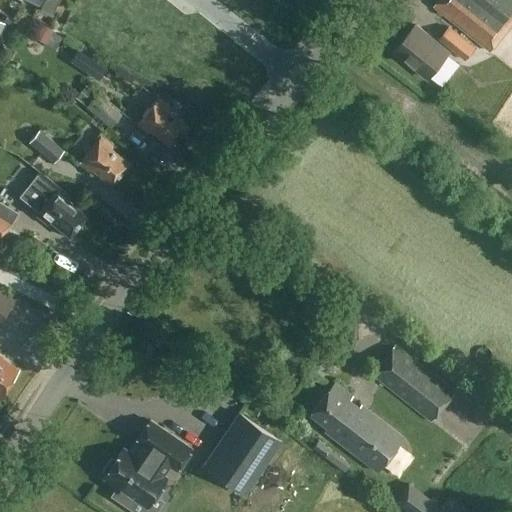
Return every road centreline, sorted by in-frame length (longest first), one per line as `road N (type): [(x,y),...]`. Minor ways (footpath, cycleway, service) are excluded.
road 1 (tertiary): [(0,472),(115,306),(299,80)]
road 2 (track): [(325,49),(511,190)]
road 3 (residential): [(299,80),(198,0)]
